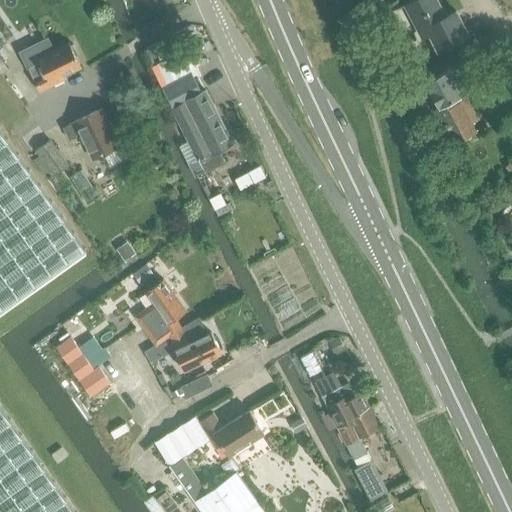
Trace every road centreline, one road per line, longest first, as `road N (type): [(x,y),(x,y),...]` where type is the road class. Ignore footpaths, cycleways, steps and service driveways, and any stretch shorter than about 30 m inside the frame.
road 1 (unclassified): [(217,31),(445,511)]
road 2 (tertiary): [(504,511),(378,240)]
road 3 (unclassified): [(217,31),(253,68),(350,228),(378,240)]
road 4 (tertiary): [(378,240),(265,0)]
